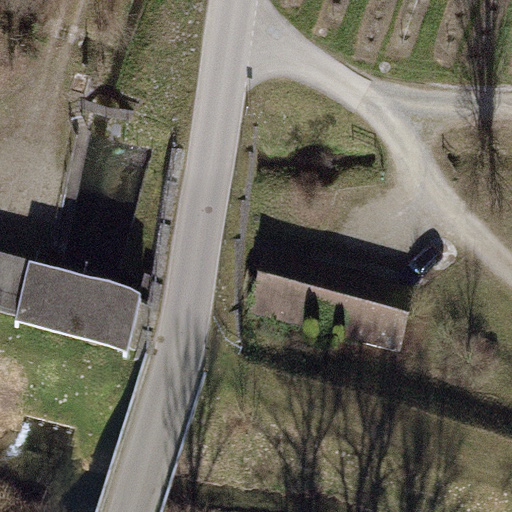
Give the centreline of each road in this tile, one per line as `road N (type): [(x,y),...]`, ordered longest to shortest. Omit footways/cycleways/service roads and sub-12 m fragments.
road 1 (unclassified): [(231,0),(181,343),(128,511)]
road 2 (track): [(511,258),(422,175),(393,110)]
road 3 (track): [(393,110),(282,53),(224,47)]
